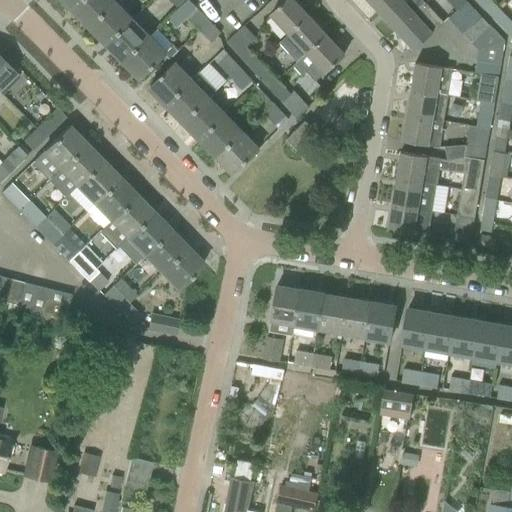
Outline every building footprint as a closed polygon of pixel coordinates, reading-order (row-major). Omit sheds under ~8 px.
[(62,0),(73,10),(83,0),(62,0)] [(112,0),(83,0),(73,10),(90,28),(115,3),(112,0)] [(188,0),(169,0),(179,10),(188,0)] [(289,34),(309,16),(293,0),(286,0),(271,15),(289,34)] [(367,0),(378,12),(378,11),(390,0),(367,0)] [(390,0),(378,11),(395,30),(395,31),(421,7),(424,4),(420,0),(390,0)] [(493,2),(490,0),(475,0),(485,10),(493,2)] [(448,18),(449,19),(456,27),(474,10),(466,2),(456,11),(448,18)] [(107,45),(132,20),(115,3),(90,28),(107,45)] [(421,7),(395,31),(396,31),(413,50),(440,27),(443,24),(424,4),(421,7)] [(197,9),(187,19),(199,32),(210,22),(197,9)] [(456,27),(463,35),(482,18),(474,10),(456,27)] [(511,22),(503,13),(495,21),(506,33),(511,27),(511,22)] [(107,45),(124,62),(149,37),(140,28),(146,21),(138,14),(132,20),(107,45)] [(326,35),(309,16),(289,34),(280,43),(297,62),(326,35)] [(463,35),(471,43),(489,25),(482,18),(463,35)] [(211,44),(221,34),(210,22),(199,32),(211,44)] [(471,43),(478,51),(505,42),(489,25),(471,43)] [(256,39),(244,26),(227,42),(252,69),(260,62),(247,47),(256,39)] [(149,38),(149,37),(124,62),(141,79),(165,56),(170,60),(178,52),(157,30),(149,38)] [(302,76),(306,73),(315,82),(344,55),(326,35),(297,62),(293,66),(302,76)] [(476,62),(501,66),(505,42),(478,51),(476,62)] [(213,60),(230,77),(240,68),(224,50),(213,60)] [(0,57),(0,86),(14,72),(0,57)] [(260,62),(252,69),(269,88),(277,81),(260,62)] [(476,62),(475,74),(481,75),(499,77),(501,66),(476,62)] [(163,74),(149,88),(166,105),(192,81),(175,64),(174,63),(163,74)] [(411,90),(448,96),(452,70),(415,63),(415,64),(416,64),(411,89),(411,90)] [(252,80),(240,68),(230,77),(242,90),(252,80)] [(217,90),(200,73),(166,105),(183,123),(208,98),(209,98),(217,90)] [(481,102),(495,104),(499,77),(481,75),(476,101),(481,102)] [(511,106),(511,81),(506,80),(501,105),(511,106)] [(270,88),(269,88),(277,97),(282,102),(290,94),(285,89),(277,81),(270,88)] [(407,115),(407,116),(443,122),(448,96),(411,90),(407,115),(407,114),(406,115),(407,115)] [(262,113),(272,104),(259,91),(249,100),(262,113)] [(200,140),(225,115),(209,98),(208,98),(183,123),(200,140)] [(477,127),(490,129),(495,104),(481,102),(477,127)] [(262,113),(278,130),(288,120),(272,104),(262,113)] [(511,111),(511,106),(501,105),(499,120),(510,122),(511,111)] [(218,158),(242,133),(225,115),(200,140),(218,158)] [(402,141),(439,148),(443,122),(407,116),(403,140),(402,140),(402,141)] [(57,127),(48,117),(35,129),(45,139),(57,127)] [(305,121),(286,139),(297,151),(316,132),(305,121)] [(68,126),(33,161),(34,162),(31,164),(47,181),(50,178),(50,179),(86,145),(68,126)] [(466,146),(445,147),(446,155),(484,161),(490,129),(477,127),(469,126),(466,146)] [(23,142),(32,151),(45,139),(35,129),(23,142)] [(234,174),(259,150),(242,133),(218,158),(234,174)] [(496,136),(493,152),(505,154),(507,138),(496,136)] [(86,145),(50,179),(51,179),(48,182),(64,197),(66,195),(67,196),(71,191),(72,192),(77,186),(103,162),(86,145)] [(2,163),(11,172),(23,160),(15,151),(2,163)] [(396,178),(437,185),(440,170),(464,175),(462,189),(479,192),(484,161),(446,155),(447,161),(400,152),(400,153),(401,153),(396,178)] [(505,154),(493,152),(492,152),(489,176),(501,178),(506,179),(510,155),(505,154)] [(103,162),(77,186),(94,204),(119,179),(103,162)] [(0,182),(11,172),(2,163),(0,164),(0,182)] [(391,204),(433,211),(437,185),(396,178),(396,179),(392,204),(391,204)] [(119,179),(94,204),(110,220),(135,195),(119,179)] [(488,183),(485,199),(497,201),(500,185),(488,183)] [(1,193),(18,210),(28,201),(11,184),(1,193)] [(479,192),(462,189),(457,215),(474,218),(479,192)] [(105,226),(101,230),(117,247),(127,237),(152,212),(145,205),(148,203),(138,193),(135,195),(110,220),(105,226)] [(485,199),(483,215),(495,217),(497,201),(485,199)] [(35,228),(45,218),(28,201),(18,210),(35,228)] [(433,211),(391,204),(391,205),(392,205),(388,229),(387,229),(387,230),(414,235),(416,222),(430,225),(433,211)] [(152,212),(127,237),(144,254),(169,230),(152,212)] [(49,222),(45,218),(35,228),(52,245),(68,229),(70,227),(57,214),(49,222)] [(457,215),(453,242),(470,245),(474,218),(457,215)] [(494,224),(481,222),(480,231),(492,233),(494,224)] [(68,261),(84,245),(68,229),(52,245),(68,261)] [(144,254),(161,271),(186,247),(169,230),(144,254)] [(478,246),(493,249),(495,238),(479,236),(478,246)] [(84,245),(68,261),(83,276),(88,272),(91,275),(95,270),(102,264),(84,245)] [(186,247),(161,271),(178,289),(203,264),(186,247)] [(108,283),(95,270),(91,275),(88,272),(83,276),(98,292),(108,283)] [(1,276),(0,280),(0,300),(7,303),(13,279),(1,276)] [(13,279),(7,303),(19,306),(25,282),(13,279)] [(120,279),(102,296),(119,314),(129,304),(137,296),(120,279)] [(25,282),(19,306),(31,309),(37,285),(25,282)] [(37,285),(31,309),(44,312),(47,300),(49,288),(37,285)] [(270,320),(295,324),(301,290),(276,286),(270,320)] [(49,288),(47,300),(70,305),(73,294),(49,288)] [(295,324),(318,329),(324,295),(301,290),(295,324)] [(318,329),(342,333),(348,299),(324,295),(318,329)] [(342,333),(365,337),(371,303),(348,299),(342,333)] [(70,305),(47,300),(44,312),(67,317),(70,305)] [(371,303),(365,337),(390,341),(396,307),(371,303)] [(119,314),(132,326),(141,317),(129,304),(119,314)] [(426,348),(432,314),(407,309),(401,343),(426,348)] [(426,348),(424,358),(447,362),(449,352),(455,318),(432,314),(426,348)] [(148,329),(175,335),(178,321),(151,315),(148,329)] [(455,318),(449,352),(473,356),(479,322),(455,318)] [(502,326),(479,322),(473,356),(471,365),(495,369),(502,326)] [(511,327),(502,326),(496,360),(511,362),(511,327)] [(280,362),(284,341),(267,338),(264,359),(280,362)] [(70,346),(59,358),(72,369),(83,357),(70,346)] [(296,352),(294,365),(312,368),(314,354),(296,352)] [(314,354),(312,368),(330,371),(332,357),(314,354)] [(342,373),(359,376),(361,363),(344,360),(342,373)] [(236,363),(234,372),(282,380),(284,371),(261,367),(236,363)] [(361,363),(359,376),(377,379),(379,365),(361,363)] [(404,370),(402,383),(419,386),(421,373),(404,370)] [(421,373),(419,386),(437,389),(439,375),(421,373)] [(448,391),(467,394),(469,380),(451,377),(448,391)] [(469,380),(467,394),(483,397),(486,383),(469,380)] [(293,381),(290,396),(324,402),(326,387),(293,381)] [(511,387),(498,385),(496,399),(511,401),(511,387)] [(383,390),(378,415),(407,421),(412,396),(383,390)] [(0,470),(3,472),(10,441),(0,438),(0,470)] [(49,482),(55,452),(30,446),(23,476),(49,482)] [(100,458),(85,454),(81,474),(95,478),(100,458)] [(401,454),(399,466),(412,468),(414,457),(401,454)] [(131,458),(124,485),(145,491),(153,464),(131,458)] [(277,504),(293,507),(312,511),(314,511),(314,510),(317,494),(317,493),(309,492),(312,478),(292,474),(290,483),(286,482),(285,486),(281,486),(277,504)] [(111,476),(109,487),(119,489),(121,478),(111,476)] [(231,477),(224,511),(247,511),(247,510),(253,481),(231,477)] [(490,505),(488,511),(508,511),(511,492),(495,490),(493,506),(490,505)] [(115,511),(119,494),(106,491),(100,511),(115,511)] [(317,511),(332,511),(335,504),(332,504),(334,497),(321,494),(318,511),(317,511)] [(352,502),(350,511),(358,511),(360,504),(352,502)] [(442,511),(457,511),(445,502),(442,511)]
